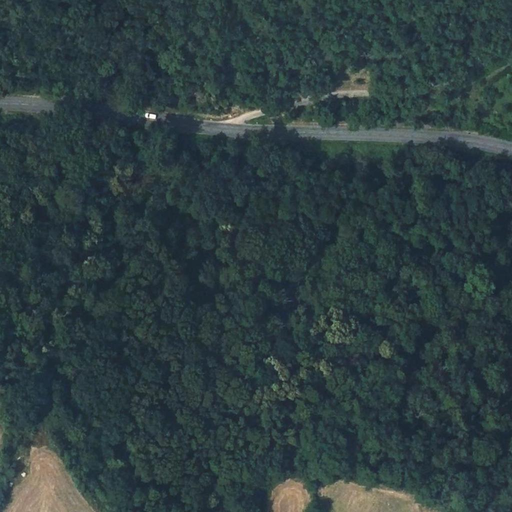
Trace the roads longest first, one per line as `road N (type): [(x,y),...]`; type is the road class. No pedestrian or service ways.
road 1 (unclassified): [(222,128),(319,95),(431,91),(511,47)]
road 2 (tertiary): [(511,153),(222,128)]
road 3 (tertiary): [(222,128),(0,107)]
